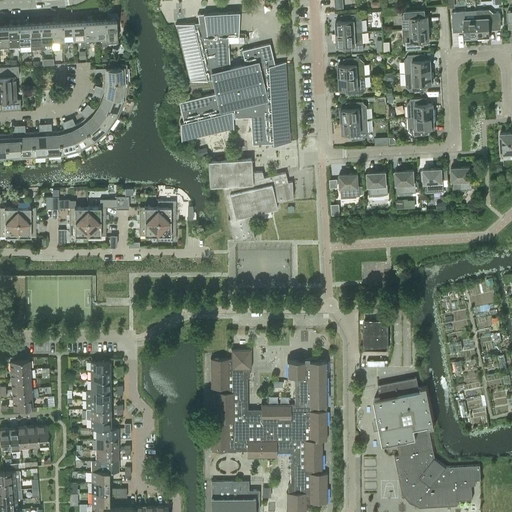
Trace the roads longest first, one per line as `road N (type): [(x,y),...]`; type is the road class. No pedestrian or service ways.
road 1 (residential): [(511,114),(506,51),(451,55),(457,148),(323,156),(313,0)]
road 2 (residential): [(175,511),(162,487),(142,487),(136,477),(136,439),(147,412),(131,393),(130,337)]
road 3 (residential): [(0,336),(130,337)]
